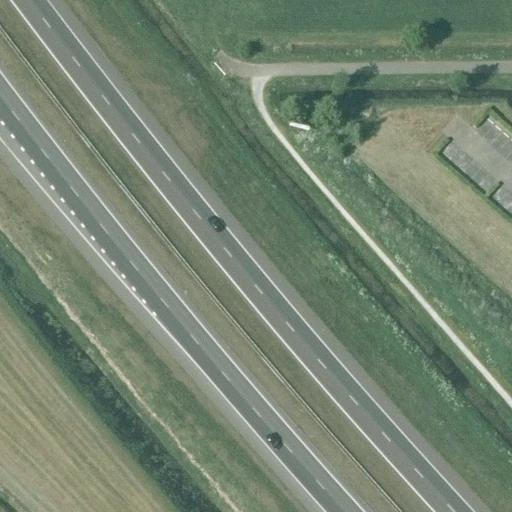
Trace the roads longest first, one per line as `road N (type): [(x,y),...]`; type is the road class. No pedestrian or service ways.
road 1 (motorway): [(453,511),(139,147),(28,0)]
road 2 (motorway): [(0,96),(81,206),(342,511)]
road 3 (unclassified): [(221,60),(256,71),(511,69)]
